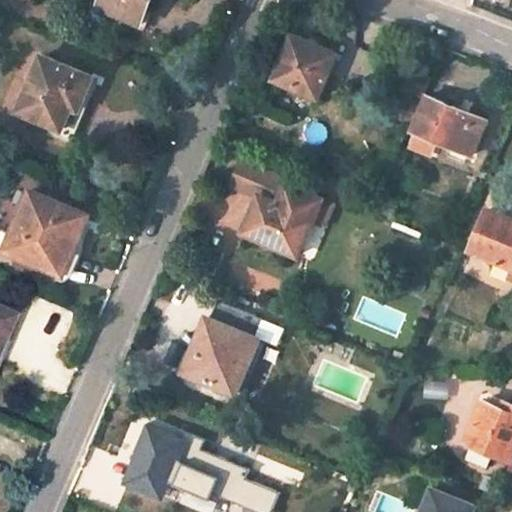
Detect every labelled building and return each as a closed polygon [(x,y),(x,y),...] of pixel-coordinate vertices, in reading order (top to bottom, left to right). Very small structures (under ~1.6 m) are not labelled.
[(152,0),(102,0),(100,6),(115,13),(142,24),(152,0)] [(100,6),(98,12),(113,19),(115,13),(100,6)] [(322,38),(297,28),(294,34),(319,45),(322,38)] [(320,98),(339,53),(319,45),(294,34),(276,79),(320,98)] [(71,133),(95,77),(44,55),(20,111),(54,125),(50,133),(72,142),(75,134),(71,133)] [(473,156),(488,120),(428,95),(412,131),(473,156)] [(75,134),(83,116),(79,115),(71,133),(75,134)] [(265,196),(274,175),(241,162),(232,184),(261,196),(261,195),(265,196)] [(316,219),(315,221),(326,226),(335,206),(291,186),(292,182),(274,175),(265,196),(316,219)] [(0,226),(13,231),(27,190),(13,185),(0,220),(0,226)] [(90,214),(31,191),(6,250),(64,275),(90,214)] [(265,196),(261,195),(261,196),(245,233),(300,256),(315,221),(316,219),(265,196)] [(384,195),(377,215),(391,220),(398,200),(384,195)] [(511,218),(490,209),(473,250),(496,260),(511,266),(511,218)] [(511,266),(496,260),(490,273),(511,282),(511,266)] [(0,342),(11,316),(0,310),(0,342)] [(205,316),(200,314),(191,335),(196,337),(205,316)] [(237,395),(261,341),(205,316),(196,337),(202,340),(195,354),(187,373),(237,395)] [(191,335),(184,350),(195,354),(202,340),(196,337),(191,335)] [(511,461),(511,460),(511,404),(507,402),(504,408),(486,401),(468,443),(473,445),(495,454),(511,461)] [(188,441),(152,426),(129,481),(164,497),(188,441)] [(473,445),(469,454),(491,463),(495,454),(473,445)] [(475,511),(477,507),(434,489),(425,511),(475,511)]
